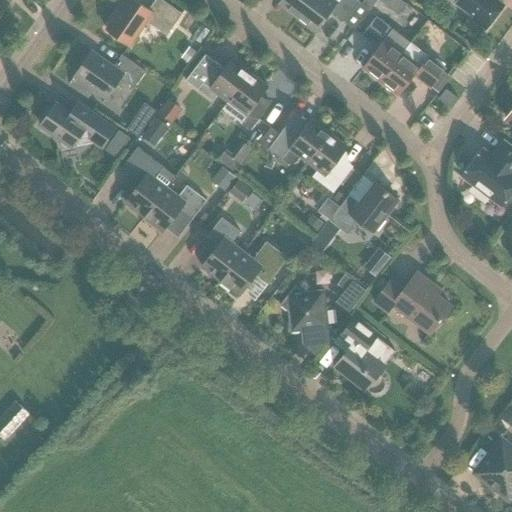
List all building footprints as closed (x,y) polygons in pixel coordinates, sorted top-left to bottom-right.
[(0,0),(0,13),(8,2),(4,0),(0,0)] [(154,0),(148,10),(133,0),(126,0),(106,30),(129,46),(146,21),(166,36),(181,14),(161,0),(154,0)] [(280,0),(277,4),(296,18),(309,0),(280,0)] [(309,0),(296,18),(315,33),(331,12),(344,21),(359,1),(357,0),(309,0)] [(364,0),(361,3),(365,6),(370,10),(376,0),(364,0)] [(485,29),(503,5),(496,0),(458,0),(456,3),(474,17),(472,19),(485,29)] [(193,34),(200,19),(186,12),(179,27),(193,34)] [(376,17),(362,35),(381,49),(365,71),(380,82),(401,53),(410,42),(376,17)] [(401,53),(380,82),(398,96),(414,75),(430,88),(445,69),(410,42),(401,53)] [(196,52),(189,47),(181,58),(188,63),(196,52)] [(113,66),(91,51),(73,77),(105,99),(119,79),(133,88),(145,72),(121,55),(113,66)] [(217,94),(227,102),(249,73),(231,59),(224,68),(211,59),(191,85),(212,101),(217,94)] [(249,73),(227,102),(237,110),(232,116),(250,130),(270,104),(260,96),(268,87),(249,73)] [(451,109),(458,99),(448,92),(441,101),(451,109)] [(181,108),(167,99),(157,113),(171,123),(181,108)] [(70,114),(55,104),(40,126),(59,139),(61,149),(77,146),(76,140),(81,134),(101,147),(114,128),(78,103),(70,114)] [(146,123),(132,114),(123,128),(137,137),(146,123)] [(142,138),(155,147),(169,128),(156,118),(142,138)] [(297,155),(307,162),(329,133),(311,119),(303,129),(290,119),(268,149),(289,165),(297,155)] [(134,138),(124,131),(117,140),(128,148),(134,138)] [(329,133),(307,162),(317,170),(312,177),(333,193),(353,167),(340,157),(347,147),(329,133)] [(511,150),(505,145),(493,160),(484,152),(464,178),(502,208),(511,194),(511,150)] [(240,156),(228,147),(219,160),(231,169),(240,156)] [(128,172),(141,182),(125,202),(143,217),(166,187),(175,176),(144,152),(128,172)] [(234,176),(221,166),(210,180),(224,191),(234,176)] [(251,189),(238,179),(228,192),(241,202),(251,189)] [(397,200),(375,183),(359,203),(348,195),(339,206),(329,220),(347,234),(357,220),(373,232),(397,200)] [(178,196),(166,187),(143,217),(162,231),(178,210),(191,220),(206,200),(186,185),(178,196)] [(324,202),(317,211),(329,220),(339,206),(328,197),(324,202)] [(326,224),(312,213),(310,216),(303,225),(317,236),(326,224)] [(201,267),(220,281),(243,251),(232,243),(240,232),(221,217),(205,238),(217,247),(201,267)] [(505,228),(503,230),(511,236),(511,247),(508,252),(511,255),(511,219),(505,228)] [(253,259),(243,251),(220,281),(239,296),(255,275),(267,285),(288,258),(266,242),(253,259)] [(375,252),(371,257),(383,267),(390,258),(378,248),(375,252)] [(431,284),(417,273),(404,290),(391,280),(374,303),(387,313),(393,305),(429,333),(450,306),(428,289),(431,284)] [(341,278),(337,283),(346,290),(353,281),(345,274),(341,278)] [(288,310),(291,331),(302,330),(303,338),(307,341),(304,344),(316,354),(315,355),(316,356),(334,332),(327,327),(323,290),(302,293),(295,287),(296,287),(295,286),(280,305),(281,306),(281,305),(288,310)] [(359,334),(334,367),(365,391),(366,391),(367,392),(368,393),(369,393),(369,394),(370,394),(371,395),(373,395),(374,395),(375,395),(377,395),(378,394),(380,394),(381,393),(382,392),(383,392),(384,391),(384,390),(385,389),(385,388),(386,388),(386,386),(387,385),(387,383),(387,382),(387,381),(386,380),(386,379),(385,378),(385,377),(385,376),(384,376),(384,375),(383,375),(383,374),(382,374),(382,373),(381,373),(380,373),(380,372),(385,366),(376,359),(387,345),(376,337),(378,334),(355,316),(348,326),(359,334)] [(0,436),(4,440),(28,413),(15,401),(0,417),(0,436)] [(503,416),(501,420),(510,427),(511,425),(511,410),(510,408),(503,416)] [(511,445),(501,437),(473,473),(509,502),(511,498),(511,445)]
